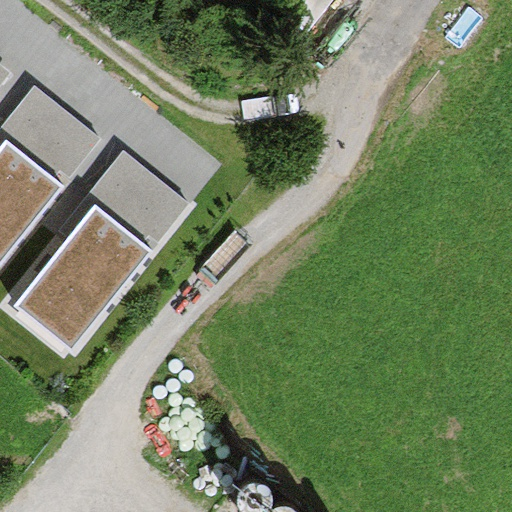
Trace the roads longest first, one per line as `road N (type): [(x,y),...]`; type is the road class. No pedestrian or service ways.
road 1 (track): [(416,0),(378,37),(319,179),(168,320),(18,511)]
road 2 (track): [(378,37),(282,109),(227,114),(174,98),(49,0)]
